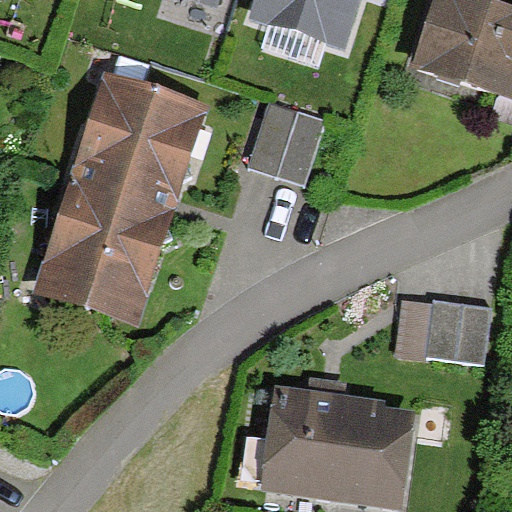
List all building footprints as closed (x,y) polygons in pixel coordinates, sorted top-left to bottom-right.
[(256,0),(251,20),(339,46),(352,0),(256,0)] [(491,0),(432,0),(410,71),(511,102),(511,10),(490,4),(491,0)] [(105,86),(74,191),(170,219),(201,114),(105,86)] [(323,124),(271,107),(252,166),(304,183),(323,124)] [(170,219),(74,191),(43,296),(139,324),(170,219)] [(481,363),(485,315),(401,309),(398,357),(481,363)] [(311,399),(276,396),(267,496),(405,509),(414,409),(345,403),(347,385),(312,381),(311,399)]
